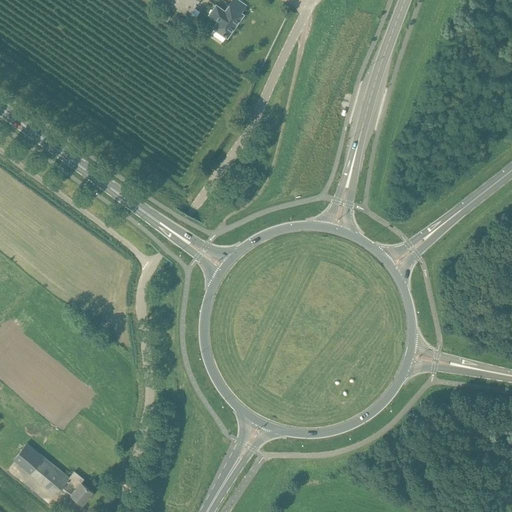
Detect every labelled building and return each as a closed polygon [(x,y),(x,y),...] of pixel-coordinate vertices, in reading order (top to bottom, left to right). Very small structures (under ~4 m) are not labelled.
[(163,0),(187,17),(198,0),(163,0)] [(218,21),(213,28),(227,38),(244,14),(241,12),(246,5),(238,0),(232,0),(225,11),(216,5),(209,14),(218,21)] [(167,22),(170,17),(163,12),(159,16),(167,22)] [(86,428),(79,421),(70,431),(77,438),(86,428)] [(56,495),(62,487),(82,504),(92,492),(81,482),(84,479),(74,471),(69,477),(45,456),(44,457),(26,442),(13,459),(56,495)]
